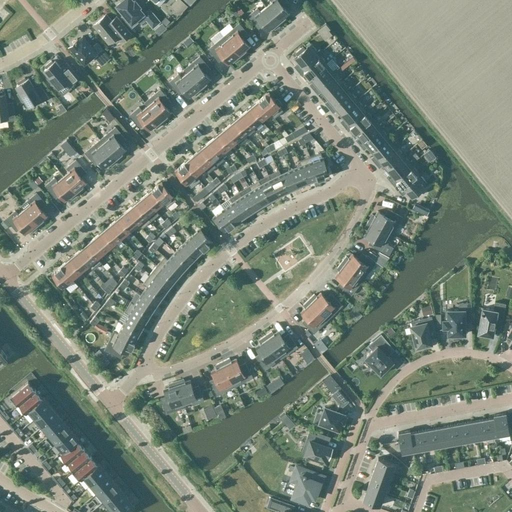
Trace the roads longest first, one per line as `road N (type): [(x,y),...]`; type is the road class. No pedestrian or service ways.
road 1 (residential): [(4,277),(266,59)]
road 2 (residential): [(361,174),(365,193),(349,231),(280,310),(206,356),(143,374)]
road 3 (residential): [(143,374),(174,310),(216,263),(272,221),(361,174)]
road 4 (residential): [(369,423),(403,373),(431,358),(468,354),(511,371)]
road 5 (tertiary): [(109,403),(4,277)]
road 6 (residential): [(266,59),(361,174)]
road 7 (residential): [(511,399),(369,423)]
road 8 (tertiary): [(200,511),(109,403)]
